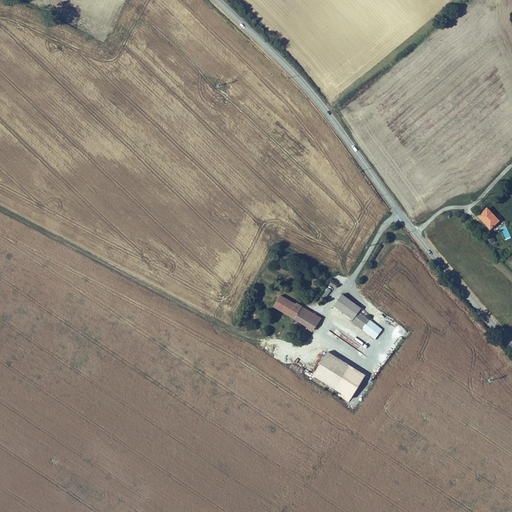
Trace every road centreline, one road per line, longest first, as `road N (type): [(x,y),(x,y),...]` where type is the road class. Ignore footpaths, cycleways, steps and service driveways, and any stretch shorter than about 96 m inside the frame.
road 1 (tertiary): [(218,0),(315,97),(397,212),(511,349)]
road 2 (track): [(320,336),(305,351),(247,336),(0,206)]
